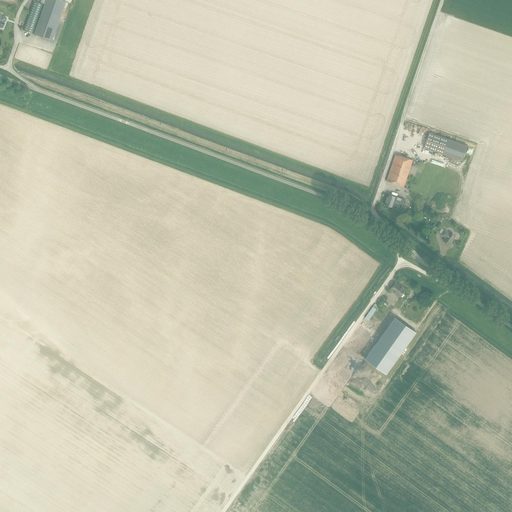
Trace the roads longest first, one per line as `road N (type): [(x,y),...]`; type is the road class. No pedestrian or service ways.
road 1 (unclassified): [(511,327),(329,198),(0,76)]
road 2 (track): [(396,269),(222,511)]
